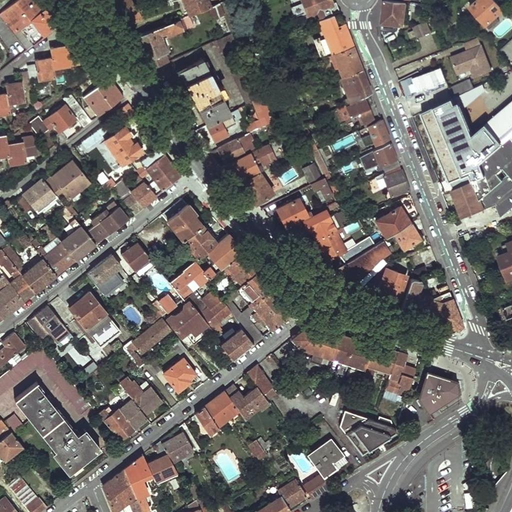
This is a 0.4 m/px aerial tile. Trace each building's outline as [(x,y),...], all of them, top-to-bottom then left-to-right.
[(39,0),(16,0),(1,12),(17,33),(22,29),(46,9),(39,0)] [(132,0),(99,0),(104,6),(114,20),(126,15),(139,10),(140,10),(132,0)] [(207,0),(183,0),(189,15),(208,7),(210,7),(207,0)] [(331,0),(304,0),(310,14),(314,13),(316,18),(318,17),(332,12),(339,9),(335,0),(333,2),(331,0)] [(384,13),(382,28),(394,30),(397,29),(398,23),(404,24),(405,7),(427,10),(428,5),(385,0),(384,13)] [(495,0),(477,0),(470,6),(487,24),(504,9),(495,0)] [(46,9),(22,29),(33,44),(56,27),(56,24),(65,17),(59,9),(54,2),(46,9)] [(210,7),(208,7),(212,16),(222,11),(219,3),(210,7)] [(139,10),(126,15),(129,24),(142,19),(139,10)] [(1,12),(0,13),(0,15),(27,50),(33,44),(22,29),(17,33),(1,12)] [(332,12),(318,17),(323,31),(337,25),(335,21),(332,12)] [(189,15),(178,19),(182,29),(193,25),(189,15)] [(337,25),(323,31),(325,34),(313,38),(321,57),(330,53),(353,44),(346,27),(342,18),(335,21),(337,25)] [(178,19),(136,35),(145,58),(143,59),(150,68),(158,65),(168,60),(165,52),(167,51),(160,33),(165,30),(168,36),(182,29),(178,19)] [(412,26),(416,36),(429,31),(425,21),(412,26)] [(231,33),(218,39),(247,102),(253,100),(259,96),(250,75),(248,73),(231,33)] [(478,37),(463,42),(466,50),(450,57),(456,73),(470,68),(474,76),(491,70),(478,37)] [(69,63),(78,62),(76,46),(67,48),(66,44),(50,47),(51,56),(53,66),(69,63)] [(353,44),(330,53),(334,63),(335,66),(340,65),(344,75),(362,67),(357,56),(353,44)] [(252,67),(256,65),(248,46),(244,48),(252,67)] [(206,55),(179,68),(206,122),(230,111),(210,70),(213,68),(206,55)] [(51,56),(35,59),(35,63),(27,65),(27,69),(29,80),(37,79),(54,76),(53,66),(51,56)] [(326,74),(336,69),(335,66),(334,63),(324,67),(326,74)] [(256,65),(252,67),(263,95),(267,105),(277,101),(272,91),(271,91),(260,64),(256,65)] [(344,75),(340,76),(349,97),(344,99),(347,103),(371,91),(367,81),(362,67),(344,75)] [(20,80),(5,83),(6,91),(8,102),(24,98),(22,85),(30,83),(29,80),(27,69),(19,71),(20,80)] [(454,95),(450,86),(429,95),(419,69),(399,79),(406,96),(414,114),(433,105),(438,103),(454,95)] [(109,76),(82,97),(97,116),(123,96),(116,86),(109,76)] [(455,95),(473,86),(469,78),(450,86),(454,95),(455,95)] [(0,111),(9,110),(8,102),(6,91),(0,92),(0,111)] [(75,116),(82,110),(69,93),(61,98),(75,116)] [(259,96),(253,100),(261,119),(247,125),(250,132),(269,123),(274,121),(268,107),(267,105),(263,95),(259,96)] [(454,95),(438,103),(440,108),(458,100),(455,95),(454,95)] [(373,117),(364,98),(340,109),(344,119),(360,112),(364,121),(367,120),(369,124),(382,118),(380,113),(373,117)] [(511,210),(511,100),(486,122),(472,106),(465,109),(470,121),(478,130),(475,132),(484,142),(476,149),(487,174),(452,189),(464,216),(497,203),(502,219),(511,210)] [(127,103),(115,112),(122,121),(134,112),(127,103)] [(64,105),(43,122),(48,129),(53,125),(58,132),(75,119),(64,105)] [(433,105),(414,114),(418,126),(426,147),(439,180),(459,172),(433,105)] [(230,111),(206,122),(216,140),(234,132),(228,121),(240,115),(237,107),(230,111)] [(452,109),(447,112),(449,118),(455,116),(452,109)] [(82,110),(75,116),(83,126),(90,120),(82,110)] [(38,115),(28,122),(39,136),(48,129),(43,122),(38,115)] [(369,124),(376,143),(389,138),(386,130),(382,118),(369,124)] [(250,132),(217,147),(224,161),(253,148),(249,139),(271,130),(269,123),(250,132)] [(304,125),(300,127),(310,147),(312,152),(316,150),(304,125)] [(125,126),(105,140),(122,164),(142,149),(137,141),(134,144),(128,135),(130,133),(125,126)] [(300,127),(295,129),(305,149),(310,147),(300,127)] [(474,140),(470,127),(449,135),(454,147),(473,140),(474,140)] [(294,130),(222,165),(230,173),(236,181),(261,169),(259,165),(276,158),(275,156),(271,148),(284,142),(284,143),(297,137),(294,130)] [(6,143),(4,143),(6,154),(8,162),(25,159),(24,154),(36,152),(34,138),(30,135),(21,137),(21,141),(6,143)] [(388,170),(399,164),(394,151),(391,141),(360,157),(365,170),(380,164),(380,165),(382,164),(385,171),(388,170)] [(141,166),(137,169),(139,172),(164,153),(159,146),(141,160),(144,165),(142,167),(141,166)] [(316,150),(312,152),(318,164),(324,162),(317,149),(316,150)] [(139,172),(138,173),(141,177),(147,172),(163,190),(180,175),(172,164),(164,153),(139,172)] [(70,160),(57,170),(61,174),(73,164),(70,160)] [(314,162),(303,169),(310,183),(322,177),(314,162)] [(57,170),(43,181),(55,195),(60,190),(67,197),(87,181),(73,164),(61,174),(57,170)] [(390,174),(383,176),(386,184),(391,196),(409,188),(404,176),(399,164),(388,170),(390,174)] [(261,169),(236,181),(249,194),(256,202),(273,191),(264,179),(274,173),(269,166),(261,169)] [(385,171),(383,173),(376,176),(381,186),(386,184),(383,176),(390,174),(388,170),(385,171)] [(126,175),(121,179),(124,184),(129,180),(126,175)] [(111,178),(101,185),(107,191),(112,187),(115,184),(111,178)] [(325,178),(312,184),(316,191),(320,189),(325,197),(333,194),(325,178)] [(41,179),(22,194),(35,210),(55,195),(43,181),(41,179)] [(115,184),(112,187),(123,200),(132,192),(124,184),(121,179),(115,184)] [(129,180),(124,184),(132,192),(143,205),(156,195),(145,181),(136,188),(129,180)] [(132,192),(123,200),(134,213),(143,205),(132,192)] [(298,196),(276,206),(286,226),(311,214),(309,209),(305,211),(298,196)] [(181,198),(161,214),(182,239),(201,225),(193,214),(195,213),(188,204),(187,205),(181,198)] [(128,217),(114,200),(97,214),(101,218),(93,224),(87,229),(98,241),(128,217)] [(75,230),(61,242),(75,259),(95,243),(64,206),(62,207),(64,210),(63,211),(70,220),(68,222),(75,230)] [(399,206),(376,220),(386,237),(393,233),(410,223),(399,206)] [(311,229),(315,239),(335,230),(335,229),(326,209),(303,220),(307,229),(311,229)] [(101,218),(97,214),(90,220),(93,224),(101,218)] [(410,223),(393,233),(403,248),(411,243),(419,239),(410,223)] [(46,224),(41,228),(51,241),(57,237),(46,224)] [(201,225),(182,239),(197,258),(206,251),(216,243),(201,225)] [(335,230),(315,239),(325,259),(338,253),(345,262),(373,245),(368,236),(345,250),(337,232),(342,229),(341,227),(335,229),(335,230)] [(216,243),(206,251),(220,268),(225,264),(243,250),(236,243),(227,234),(216,243)] [(419,239),(422,244),(424,247),(431,244),(427,235),(427,234),(419,239)] [(51,241),(43,248),(47,253),(61,242),(57,237),(51,241)] [(419,239),(411,243),(414,248),(422,244),(419,239)] [(500,254),(499,254),(508,277),(511,275),(511,239),(502,244),(505,252),(500,254)] [(345,262),(332,270),(346,278),(361,286),(373,275),(367,270),(380,258),(388,252),(381,240),(373,245),(345,262)] [(36,242),(32,245),(40,255),(42,257),(56,274),(75,259),(61,242),(47,253),(43,248),(40,244),(38,245),(36,242)] [(137,242),(121,254),(133,270),(134,269),(149,257),(137,242)] [(7,244),(1,249),(17,269),(23,264),(7,244)] [(0,263),(0,264),(2,262),(11,273),(11,272),(16,278),(10,283),(24,300),(35,291),(21,274),(17,269),(1,249),(0,247),(0,263)] [(430,249),(410,257),(416,269),(426,265),(436,261),(430,249)] [(243,250),(225,264),(242,283),(261,268),(252,259),(243,250)] [(111,254),(86,274),(94,284),(99,280),(100,282),(103,279),(115,270),(120,265),(111,254)] [(42,257),(21,274),(35,291),(56,274),(42,257)] [(153,262),(149,257),(134,269),(140,275),(154,263),(153,262)] [(194,261),(169,281),(183,298),(186,296),(194,289),(215,273),(209,266),(202,271),(194,261)] [(426,265),(416,269),(410,272),(412,279),(414,278),(429,272),(426,265)] [(386,267),(377,292),(400,300),(408,275),(386,267)] [(234,289),(221,300),(229,310),(230,311),(237,325),(239,327),(252,344),(261,337),(250,323),(260,315),(270,329),(289,315),(290,307),(283,300),(272,289),(277,284),(272,279),(261,268),(242,283),(240,284),(254,302),(240,313),(230,301),(238,294),(234,289)] [(0,283),(3,288),(0,290),(0,318),(24,300),(10,283),(6,278),(0,270),(0,283)] [(115,270),(103,279),(106,282),(118,273),(115,270)] [(410,280),(400,310),(457,329),(463,325),(453,299),(446,284),(437,288),(439,294),(432,297),(431,297),(419,293),(422,285),(419,280),(414,278),(412,279),(410,280)] [(200,297),(194,289),(186,296),(189,300),(191,304),(197,300),(200,297)] [(197,300),(191,304),(211,330),(213,332),(218,328),(216,325),(220,323),(218,321),(230,311),(229,310),(221,300),(211,289),(200,297),(207,307),(204,309),(197,300)] [(89,292),(68,308),(81,323),(88,332),(95,341),(100,348),(120,332),(89,292)] [(158,300),(167,312),(176,304),(167,293),(158,300)] [(200,297),(197,300),(204,309),(207,307),(200,297)] [(157,300),(151,305),(154,308),(161,317),(167,312),(158,300),(157,300)] [(170,315),(165,318),(180,337),(186,332),(195,343),(211,330),(191,304),(189,300),(184,305),(183,309),(177,315),(170,315)] [(511,303),(499,308),(503,319),(511,315),(511,303)] [(69,332),(47,305),(27,321),(41,338),(48,333),(56,343),(69,332)] [(161,317),(154,308),(148,313),(155,321),(161,317)] [(123,347),(121,348),(138,368),(143,364),(131,351),(135,348),(139,354),(171,329),(162,317),(132,343),(131,341),(123,347)] [(88,332),(81,323),(78,326),(92,343),(95,341),(88,332)] [(314,324),(304,327),(295,334),(290,338),(299,347),(313,352),(332,358),(340,333),(328,329),(314,324)] [(224,338),(219,343),(224,349),(232,359),(243,351),(252,344),(239,327),(233,331),(228,336),(224,332),(221,334),(224,338)] [(224,332),(228,336),(233,331),(230,327),(224,332)] [(5,346),(0,349),(0,354),(5,360),(24,345),(13,332),(1,342),(5,346)] [(73,338),(69,332),(56,343),(60,348),(73,338)] [(354,337),(340,333),(332,358),(365,367),(366,364),(373,343),(364,340),(363,343),(353,340),(354,337)] [(178,339),(166,349),(171,354),(175,350),(179,355),(186,348),(178,339)] [(121,348),(123,347),(117,341),(110,346),(115,353),(121,348)] [(373,343),(366,364),(387,371),(385,379),(388,380),(397,351),(386,347),(373,343)] [(12,367),(0,376),(0,393),(33,367),(41,367),(45,370),(80,415),(92,406),(42,344),(12,367)] [(232,359),(224,349),(219,352),(228,363),(232,359)] [(388,380),(382,395),(394,399),(397,391),(399,392),(398,396),(406,398),(415,368),(404,365),(408,354),(397,351),(388,380)] [(329,366),(332,358),(313,352),(310,360),(329,366)] [(155,357),(145,365),(153,375),(159,370),(155,366),(160,362),(155,357)] [(182,358),(162,374),(176,392),(196,375),(182,358)] [(93,362),(87,368),(91,373),(93,371),(98,367),(93,362)] [(98,367),(93,371),(96,375),(102,370),(104,373),(108,369),(103,363),(98,367)] [(256,365),(247,372),(257,385),(267,399),(277,392),(256,365)] [(365,367),(361,382),(369,384),(373,370),(365,367)] [(426,371),(418,397),(428,412),(458,392),(456,382),(456,380),(441,376),(426,371)] [(128,377),(119,384),(143,414),(159,401),(150,388),(144,392),(134,380),(132,382),(128,377)] [(34,383),(14,399),(59,455),(55,458),(67,473),(99,448),(84,429),(76,436),(34,383)] [(230,385),(224,390),(241,415),(244,420),(255,412),(251,408),(258,404),(261,408),(262,409),(270,403),(267,399),(257,385),(243,395),(233,383),(230,385)] [(119,384),(114,388),(125,403),(118,408),(134,428),(146,418),(143,414),(119,384)] [(217,396),(195,412),(209,434),(218,427),(216,425),(228,416),(233,421),(241,415),(224,390),(217,396)] [(258,404),(251,408),(255,412),(261,408),(258,404)] [(109,405),(98,414),(119,440),(134,428),(118,408),(114,411),(109,405)] [(378,421),(345,410),(340,426),(363,455),(377,445),(375,443),(382,438),(384,441),(398,432),(394,426),(392,420),(379,416),(378,421)] [(14,414),(4,423),(11,432),(12,434),(23,426),(14,414)] [(0,440),(11,432),(4,423),(0,418),(0,440)] [(183,430),(161,442),(172,461),(193,450),(183,430)] [(11,432),(0,440),(0,454),(5,460),(20,448),(22,451),(30,462),(33,460),(12,434),(11,432)] [(257,438),(249,444),(252,449),(260,443),(257,438)] [(330,438),(308,454),(321,472),(324,477),(347,460),(330,438)] [(160,456),(147,463),(152,473),(155,480),(170,473),(166,466),(173,462),(172,461),(161,442),(160,440),(154,444),(160,456)] [(260,443),(252,449),(256,455),(265,449),(260,443)] [(133,461),(124,468),(135,495),(137,498),(142,511),(148,509),(149,508),(144,495),(142,496),(141,494),(148,491),(142,478),(152,473),(147,463),(142,454),(133,461)] [(124,468),(103,484),(114,511),(126,511),(121,505),(135,495),(124,468)] [(321,472),(303,485),(311,498),(320,492),(330,486),(324,477),(321,472)] [(19,475),(8,483),(30,511),(40,511),(47,507),(41,499),(39,500),(19,475)] [(278,483),(275,485),(281,494),(289,506),(307,495),(296,478),(281,488),(278,483)] [(281,494),(252,511),(287,511),(291,510),(289,506),(281,494)] [(201,511),(196,497),(188,503),(190,510),(185,511),(201,511)] [(0,503),(2,506),(0,507),(0,511),(16,511),(5,498),(0,501),(0,503)] [(137,498),(131,503),(134,511),(140,511),(142,511),(137,498)] [(232,511),(227,502),(222,505),(226,511),(232,511)]
